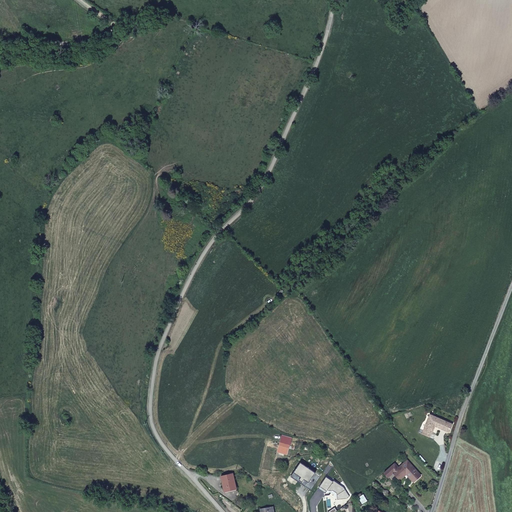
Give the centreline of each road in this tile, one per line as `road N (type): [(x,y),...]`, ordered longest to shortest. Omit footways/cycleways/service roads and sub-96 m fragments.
road 1 (unclassified): [(223,511),(157,437),(149,405),(159,346),(212,239),(261,187),(315,68),(334,0)]
road 2 (track): [(453,438),(511,285)]
road 3 (unclassified): [(0,45),(51,55),(102,39),(111,24),(79,0)]
